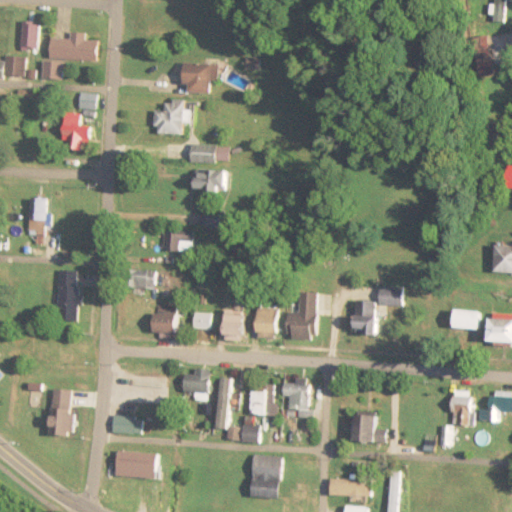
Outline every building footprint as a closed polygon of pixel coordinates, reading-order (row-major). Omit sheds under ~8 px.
[(25,49),(42,49),(42,23),(25,23),(25,49)] [(102,61),(103,41),(90,40),(91,33),(75,33),(75,39),(57,38),(56,59),(102,61)] [(28,60),(0,60),(0,80),(9,81),(9,78),(28,78),(28,60)] [(262,70),(262,60),(250,60),(250,70),(262,70)] [(47,79),(67,79),(67,62),(47,62),(47,79)] [(215,94),(216,81),(221,81),(222,65),(192,64),(191,93),(215,94)] [(161,110),(161,135),(189,135),(189,124),(194,124),(194,110),(189,110),(189,101),(169,101),(169,110),(161,110)] [(36,144),(36,106),(25,106),(25,144),(36,144)] [(84,132),(71,131),(68,148),(82,150),(84,132)] [(168,160),(187,160),(187,145),(168,145),(168,160)] [(233,145),(196,145),(196,162),(233,162),(233,145)] [(232,171),(199,170),(199,192),(232,192),(232,171)] [(50,241),(52,200),(35,199),(33,240),(50,241)] [(229,211),(207,211),(207,230),(229,230),(229,211)] [(168,253),(197,253),(197,232),(168,232),(168,253)] [(498,274),(511,274),(511,246),(498,246),(498,274)] [(84,322),(85,271),(64,271),(63,322),(84,322)] [(158,287),(158,277),(147,277),(147,287),(158,287)] [(385,304),(405,304),(405,287),(385,287),(385,304)] [(295,313),(294,340),(322,340),(323,293),(304,293),(304,313),(295,313)] [(383,302),(361,302),(360,335),(383,335),(383,302)] [(262,339),(283,339),(283,309),(262,309),(262,339)] [(483,311),(455,311),(455,329),(483,329),(483,311)] [(186,316),(163,314),(161,335),(184,338),(186,316)] [(230,340),(252,340),(252,314),(230,314),(230,340)] [(493,344),(511,344),(511,321),(493,321),(493,344)] [(0,382),(8,374),(0,367),(0,382)] [(191,393),(215,393),(215,370),(201,370),(201,374),(191,374),(191,393)] [(220,423),(234,424),(237,379),(223,378),(220,423)] [(303,411),(303,417),(314,418),(316,382),(292,381),(290,411),(303,411)] [(281,416),(281,384),(256,384),(256,416),(281,416)] [(476,427),(477,392),(457,392),(457,427),(476,427)] [(484,424),(502,423),(501,414),(511,413),(511,398),(494,398),(494,410),(484,410),(484,424)] [(76,404),(55,404),(55,438),(76,438),(76,404)] [(146,434),(146,417),(117,417),(117,434),(146,434)] [(385,417),(361,417),(361,444),(385,444),(385,417)] [(165,473),(165,454),(124,453),(124,472),(165,473)] [(287,457),(259,457),(259,499),(287,499),(287,457)] [(393,511),(403,511),(403,472),(393,472),(393,511)] [(377,481),(335,481),(335,498),(377,498),(377,481)]
